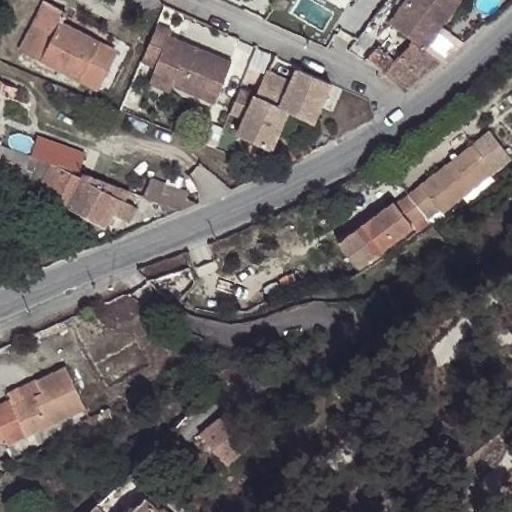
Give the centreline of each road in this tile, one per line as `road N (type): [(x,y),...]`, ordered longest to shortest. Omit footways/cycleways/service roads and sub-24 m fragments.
road 1 (residential): [(400,115),(375,138),(221,214),(0,306)]
road 2 (residential): [(188,0),(377,89),(400,115)]
road 3 (residential): [(511,27),(400,115)]
